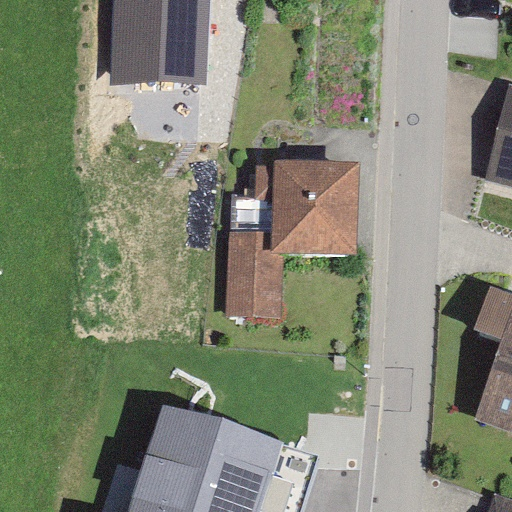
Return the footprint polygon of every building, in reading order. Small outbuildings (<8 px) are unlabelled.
[(122,0),(121,84),(201,86),(202,0),(122,0)] [(505,117),(489,179),(511,184),(511,100),(509,100),(505,117)] [(229,200),(227,240),(271,242),(273,242),(272,256),(343,258),(347,179),(253,176),(252,201),(229,200)] [(271,242),(227,240),(226,240),(223,318),(270,320),(272,256),(273,242),(271,242)] [(511,317),(476,417),(511,429),(511,317)] [(259,511),(278,449),(163,416),(133,511),(259,511)]
